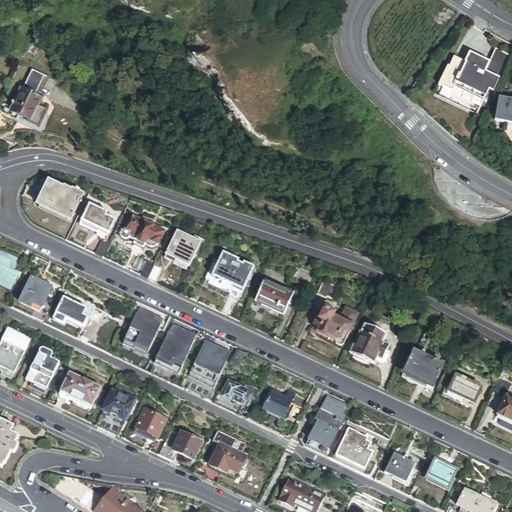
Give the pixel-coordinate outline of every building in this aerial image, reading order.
[(489,90),(494,93),(511,59),(498,52),(491,65),(486,74),(467,64),(456,59),(451,68),(449,67),(439,86),(443,88),(453,93),(448,102),(475,116),(489,90)] [(486,74),(491,65),(478,59),(472,55),(467,64),(486,74)] [(47,114),(38,110),(41,102),(34,99),(44,79),(32,73),(22,93),(21,92),(10,115),(18,119),(27,123),(25,126),(38,133),(45,118),(47,114)] [(438,97),(448,102),(453,93),(443,88),(438,97)] [(511,96),(509,96),(508,103),(501,103),(500,110),(498,110),(497,121),(511,121),(511,96)] [(15,125),(41,137),(49,120),(45,118),(38,133),(25,126),(27,123),(18,119),(15,125)] [(44,210),(71,222),(83,197),(73,192),(73,193),(64,189),(64,190),(49,183),(38,207),(44,210)] [(99,231),(109,235),(116,221),(106,217),(107,214),(90,206),(80,227),(88,230),(93,232),(94,228),(99,231)] [(123,219),(127,221),(131,213),(126,211),(123,219)] [(152,249),(158,247),(165,232),(152,227),(153,223),(143,219),(142,222),(133,218),(128,230),(122,232),(121,236),(123,240),(126,242),(131,239),(136,242),(146,246),(152,249)] [(190,268),(202,243),(178,232),(166,256),(167,257),(190,267),(190,268)] [(227,252),(230,244),(215,237),(211,244),(216,246),(217,243),(225,247),(223,250),(227,252)] [(97,256),(104,260),(110,246),(103,242),(97,256)] [(144,250),(146,246),(136,242),(134,245),(138,247),(144,250)] [(254,283),(253,282),(257,273),(254,272),(256,269),(246,264),(244,267),(239,264),(240,262),(225,254),(213,281),(233,290),(230,297),(235,300),(240,302),(247,288),(251,290),(254,283)] [(0,284),(11,290),(18,274),(12,271),(5,268),(9,259),(1,255),(0,256),(0,284)] [(190,267),(167,257),(165,261),(174,266),(174,267),(179,269),(187,273),(190,267)] [(141,277),(149,281),(156,267),(147,263),(141,277)] [(291,281),(310,290),(316,277),(297,268),(291,281)] [(54,303),(47,300),(52,288),(43,284),(32,279),(20,304),(37,312),(34,319),(44,324),(54,303)] [(328,298),(334,301),(340,289),(325,282),(318,296),(327,300),(328,298)] [(284,317),(286,317),(295,297),(267,284),(266,286),(264,285),(262,291),(263,292),(257,304),(258,305),(284,317)] [(76,324),(84,328),(93,307),(77,299),(66,294),(54,321),(64,325),(67,320),(76,324)] [(282,320),(284,317),(258,305),(257,308),(271,315),(282,320)] [(342,348),(344,347),(360,315),(346,309),(341,321),(333,317),(334,315),(326,311),(322,320),(319,319),(315,327),(322,330),(320,333),(329,338),(337,341),(336,343),(337,346),(342,348)] [(141,370),(163,325),(155,321),(156,318),(150,315),(140,310),(137,317),(136,317),(123,346),(129,349),(123,361),(141,370)] [(420,325),(434,332),(441,317),(428,310),(420,325)] [(82,338),(91,342),(99,325),(91,321),(82,338)] [(391,347),(383,344),(387,336),(365,326),(351,356),(366,362),(373,366),(377,357),(384,361),(391,347)] [(180,376),(198,337),(186,332),(178,328),(175,336),(170,333),(151,374),(169,383),(174,373),(180,376)] [(0,348),(0,366),(15,373),(31,341),(9,330),(0,348)] [(217,387),(232,355),(207,343),(192,375),(217,387)] [(36,384),(48,390),(60,364),(57,363),(58,361),(55,360),(54,362),(51,360),(54,354),(41,349),(38,355),(46,359),(43,365),(39,363),(34,373),(40,376),(36,384)] [(232,365),(240,368),(246,355),(238,352),(232,365)] [(433,378),(437,380),(444,366),(414,352),(403,375),(417,382),(428,387),(433,378)] [(40,376),(34,373),(39,363),(43,365),(46,359),(38,355),(26,381),(35,386),(32,392),(36,395),(44,398),(48,390),(36,384),(40,376)] [(15,373),(0,366),(0,370),(5,373),(4,375),(7,377),(13,379),(15,373)] [(78,404),(91,410),(101,389),(71,374),(60,396),(78,404)] [(209,402),(217,387),(192,375),(190,378),(184,391),(197,397),(209,402)] [(506,393),(509,394),(511,387),(511,385),(506,383),(509,377),(504,375),(495,393),(504,398),(506,393)] [(428,387),(433,389),(437,380),(433,378),(428,387)] [(464,401),(476,406),(483,390),(476,387),(472,385),(467,382),(468,381),(463,379),(463,380),(457,378),(450,394),(464,401)] [(245,406),(241,405),(244,398),(248,400),(250,396),(257,399),(261,390),(250,385),(247,391),(230,383),(219,407),(233,414),(240,417),(245,406)] [(111,434),(118,437),(135,402),(132,400),(135,394),(117,385),(104,412),(102,411),(95,426),(107,432),(111,434)] [(291,404),(305,411),(309,401),(289,392),(286,399),(272,393),(263,411),(277,417),(283,420),(291,404)] [(347,408),(327,398),(321,412),(331,416),(333,412),(342,417),(347,408)] [(511,423),(511,399),(508,398),(499,417),(511,423)] [(157,439),(165,421),(159,417),(160,414),(152,410),(150,413),(146,411),(137,429),(157,439)] [(328,454),(345,418),(342,417),(333,412),(331,416),(321,412),(316,423),(318,424),(314,433),(306,429),(301,440),(304,447),(306,448),(307,444),(319,450),(328,454)] [(13,455),(16,454),(18,450),(19,447),(18,444),(16,443),(19,436),(12,433),(14,427),(1,420),(0,422),(0,467),(2,469),(4,464),(6,465),(11,454),(13,455)] [(157,439),(137,429),(134,434),(147,440),(146,443),(149,444),(153,446),(157,439)] [(374,454),(368,452),(372,445),(368,443),(369,440),(360,436),(361,435),(350,430),(337,457),(332,455),(330,460),(359,474),(366,477),(370,474),(375,463),(371,461),(374,454)] [(192,461),(201,443),(182,434),(173,452),(184,457),(192,461)] [(236,480),(247,458),(242,456),(245,449),(216,435),(213,442),(220,445),(210,467),(227,475),(236,480)] [(397,479),(407,484),(416,464),(404,458),(395,454),(385,474),(397,479)] [(438,486),(448,491),(457,472),(446,467),(436,462),(427,480),(438,486)] [(74,502),(82,488),(79,486),(82,481),(62,477),(55,490),(74,502)] [(324,503),(327,498),(324,496),(325,494),(314,488),(313,491),(292,480),(280,504),(283,505),(283,507),(291,511),(294,507),(303,511),(318,511),(323,502),(324,503)] [(132,511),(133,511),(133,509),(129,506),(130,505),(129,504),(129,502),(110,488),(102,500),(82,488),(74,502),(88,511),(89,511),(132,511)] [(465,511),(475,511),(485,492),(481,490),(479,495),(467,489),(459,505),(463,507),(467,509),(465,511)] [(494,511),(498,504),(487,499),(489,494),(485,492),(475,511),(494,511)] [(431,508),(440,511),(444,511),(450,499),(438,493),(431,508)] [(132,511),(141,511),(129,502),(129,504),(130,505),(129,506),(133,509),(133,511),(132,511)] [(370,511),(351,503),(346,511),(370,511)]
